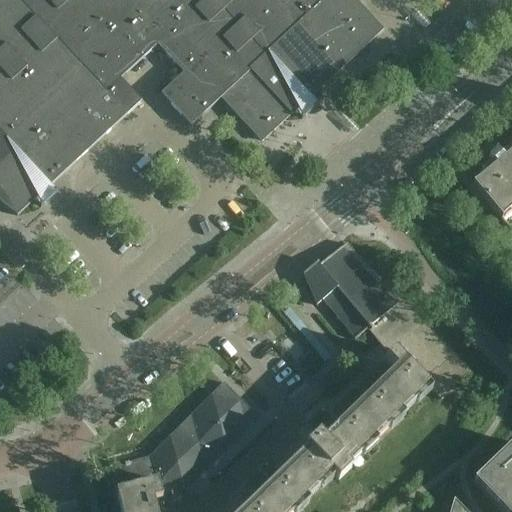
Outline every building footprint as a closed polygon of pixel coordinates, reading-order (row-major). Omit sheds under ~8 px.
[(0,0),(0,204),(2,206),(13,215),(17,217),(33,202),(37,198),(42,206),(45,202),(57,192),(50,185),(141,102),(120,79),(156,47),(181,73),(159,94),(191,125),(210,106),(210,105),(212,104),(221,98),(260,141),(296,108),(301,118),(300,119),(301,120),(306,112),(317,103),(316,103),(309,96),(349,58),(351,60),(367,45),(382,31),(352,0),(0,0)] [(495,166),(472,185),(500,219),(511,209),(511,151),(503,160),(496,151),(488,158),(495,166)] [(439,180),(447,173),(443,168),(435,176),(439,180)] [(346,244),(345,245),(321,268),(319,265),(301,275),(316,306),(322,301),(354,339),(369,328),(378,340),(377,342),(378,343),(381,341),(390,352),(387,355),(388,356),(385,359),(386,360),(395,352),(428,387),(441,400),(469,373),(346,244)] [(346,465),(428,387),(395,352),(386,360),(395,370),(397,369),(400,372),(327,444),(308,424),(309,422),(308,421),(305,424),(309,428),(272,465),(268,460),(267,461),(284,479),(249,511),(289,511),(330,473),(337,481),(350,469),(346,465)] [(149,457),(148,458),(149,458),(155,482),(115,493),(119,511),(187,511),(187,507),(191,506),(190,505),(182,507),(179,494),(184,493),(184,492),(203,473),(257,418),(222,383),(168,438),(149,457)] [(511,511),(511,443),(473,481),(502,511),(511,511)] [(463,511),(453,501),(449,511),(463,511)]
